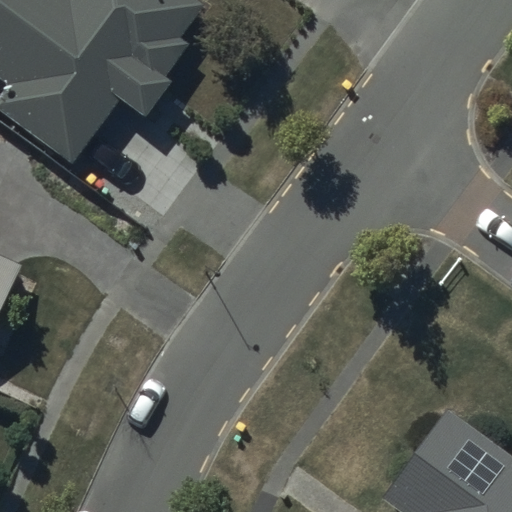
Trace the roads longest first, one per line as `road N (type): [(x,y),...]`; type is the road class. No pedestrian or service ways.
road 1 (residential): [(135,511),(204,383),(381,142)]
road 2 (residential): [(381,142),(511,238)]
